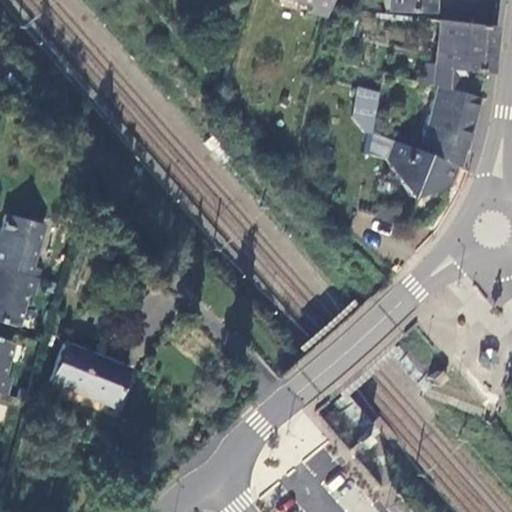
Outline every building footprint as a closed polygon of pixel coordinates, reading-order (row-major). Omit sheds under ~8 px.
[(305,16),(322,19),(326,0),(278,0),(307,6),(305,16)] [(427,0),(384,0),(385,18),(391,18),(391,12),(428,12),(427,0)] [(434,62),(431,94),(435,94),(460,100),(462,76),(486,78),(491,35),(437,31),(435,55),(429,55),(428,62),(434,62)] [(371,131),(379,91),(358,86),(349,127),(371,131)] [(435,94),(414,154),(433,162),(452,169),(455,170),(479,104),(460,100),(435,94)] [(446,189),(448,183),(429,175),(433,162),(414,154),(389,144),(382,163),(406,198),(446,189)] [(448,183),(452,169),(433,162),(429,175),(448,183)] [(43,232),(7,221),(0,241),(0,275),(26,283),(43,232)] [(119,255),(98,232),(87,242),(107,265),(119,255)] [(35,310),(43,288),(26,283),(0,275),(0,328),(18,335),(27,307),(35,310)] [(124,370),(63,344),(46,381),(108,407),(124,370)] [(0,401),(7,404),(12,384),(4,381),(14,350),(0,346),(0,401)]
